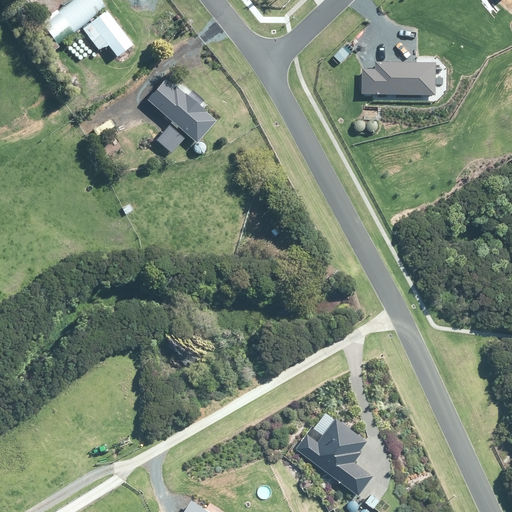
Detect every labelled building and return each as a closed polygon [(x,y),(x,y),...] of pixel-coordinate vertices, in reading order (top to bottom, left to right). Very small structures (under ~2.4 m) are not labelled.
[(103,9),(96,0),(72,0),(42,23),(58,43),(103,9)] [(76,34),(88,51),(94,47),(98,53),(107,47),(113,55),(130,43),(106,11),(76,34)] [(360,69),(359,96),(434,99),(435,65),(376,63),(375,70),(360,69)] [(165,78),(146,100),(197,142),(216,120),(165,78)] [(96,138),(113,128),(109,121),(92,132),(96,138)] [(368,440),(337,418),(320,442),(308,433),(297,449),(361,495),(375,476),(353,460),(368,440)] [(205,511),(188,501),(181,511),(205,511)]
